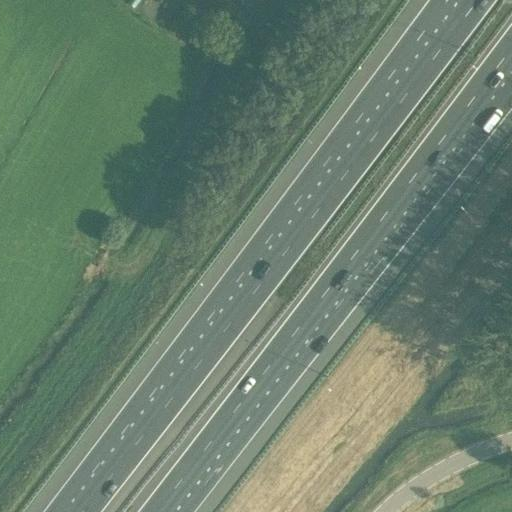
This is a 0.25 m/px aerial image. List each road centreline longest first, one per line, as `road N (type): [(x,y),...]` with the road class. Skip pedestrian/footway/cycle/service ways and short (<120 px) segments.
road 1 (motorway): [(464,0),(71,511)]
road 2 (motorway): [(164,511),(511,70)]
road 3 (tertiary): [(389,511),(467,458),(511,445)]
